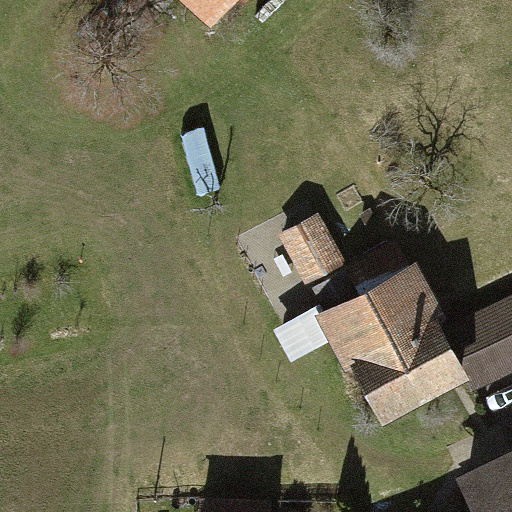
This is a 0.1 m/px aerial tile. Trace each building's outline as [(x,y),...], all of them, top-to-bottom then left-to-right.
[(176,0),(205,27),(231,0),(176,0)] [(200,126),(178,133),(198,199),(220,192),(200,126)] [(471,385),(511,364),(511,292),(451,324),(416,257),(405,262),(394,242),(345,268),(317,213),(276,234),(305,290),(310,287),(317,301),(268,326),(287,362),(336,337),(380,423),(467,378),(471,385)] [(511,511),(511,446),(446,477),(461,511),(511,511)] [(271,511),(272,500),(199,498),(198,511),(271,511)]
